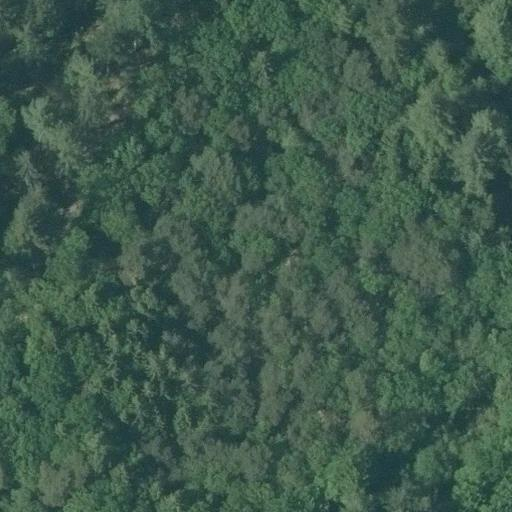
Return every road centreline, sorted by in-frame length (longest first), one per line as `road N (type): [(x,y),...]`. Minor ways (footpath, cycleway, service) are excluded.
road 1 (track): [(0,336),(44,287),(82,169),(124,105),(163,80),(280,48),(341,0)]
road 2 (track): [(289,511),(456,380),(511,350)]
